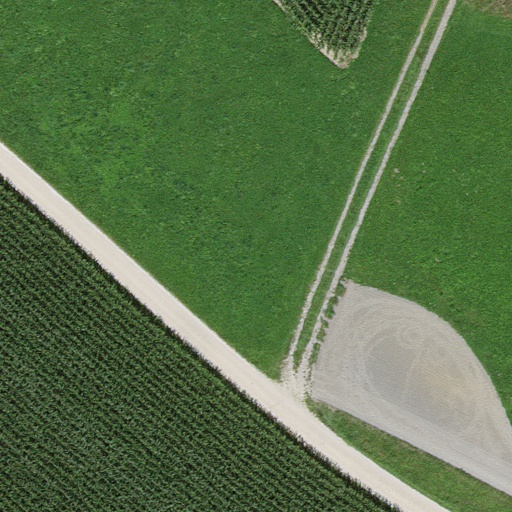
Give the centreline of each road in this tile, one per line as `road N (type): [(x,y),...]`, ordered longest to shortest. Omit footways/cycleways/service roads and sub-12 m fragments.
road 1 (track): [(0,158),(285,411),(423,511)]
road 2 (track): [(511,480),(341,395),(342,336),(385,307),(441,329),(464,352),(511,443)]
road 3 (track): [(446,0),(338,255),(285,411)]
